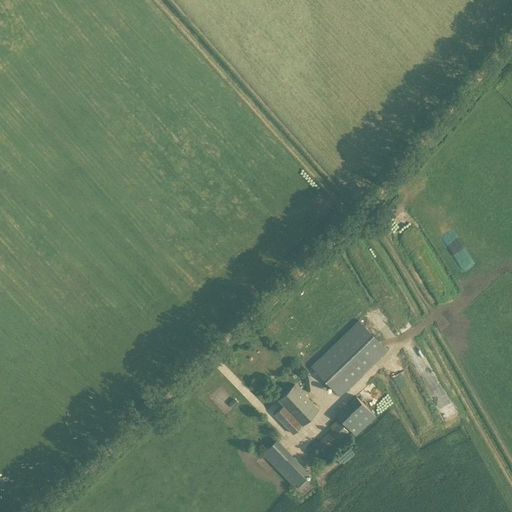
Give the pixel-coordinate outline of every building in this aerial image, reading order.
[(359,320),(345,334),(310,367),(340,397),(374,364),(388,350),(359,320)] [(274,414),(292,432),(293,434),(318,410),(294,385),(278,400),(283,405),(274,414)] [(336,415),(352,432),(356,436),(375,417),(356,396),(336,415)] [(324,455),(348,431),(336,420),(329,426),(332,429),(318,440),(319,441),(314,445),(324,455)] [(293,487),(309,472),(277,439),(261,454),(293,487)]
